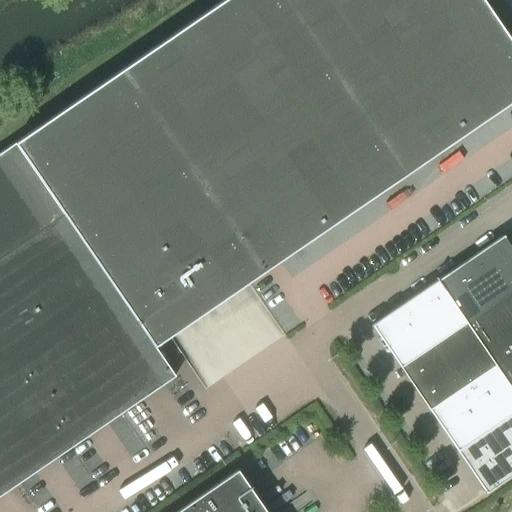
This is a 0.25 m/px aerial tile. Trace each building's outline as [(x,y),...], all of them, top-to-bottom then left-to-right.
[(511,101),(511,44),(481,0),(223,0),(15,143),(0,152),(0,495),(175,376),(154,346),(169,337),(247,283),(511,101)] [(465,323),(511,290),(511,250),(502,236),(437,280),(465,323)] [(400,367),(405,364),(465,323),(437,280),(371,325),(400,367)] [(511,290),(465,323),(494,364),(511,352),(511,290)] [(465,323),(405,364),(400,367),(428,409),(494,364),(465,323)] [(511,352),(494,364),(511,391),(511,352)] [(428,409),(457,451),(511,413),(511,391),(494,364),(428,409)] [(511,413),(457,451),(486,493),(511,475),(511,413)] [(265,511),(237,471),(237,470),(176,511),(265,511)]
